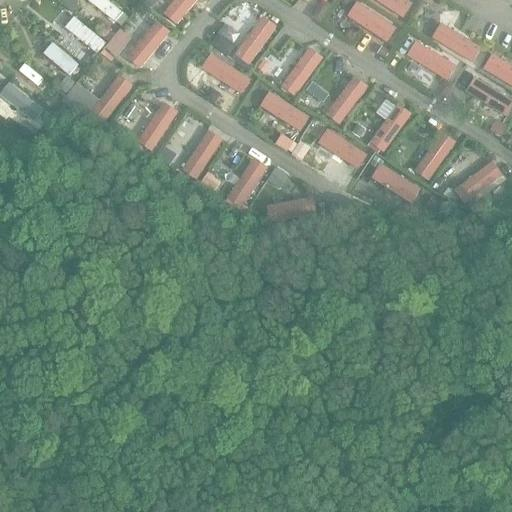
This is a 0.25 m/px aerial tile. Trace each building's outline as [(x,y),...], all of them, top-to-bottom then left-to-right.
[(155,0),(146,0),(144,3),(151,9),(157,2),(155,0)] [(175,0),(163,15),(176,26),(197,0),(175,0)] [(373,0),(403,19),(412,5),(403,0),(373,0)] [(357,7),(355,8),(352,11),(351,14),(351,17),(349,19),(387,44),(396,30),(358,5),(357,7)] [(316,10),(311,19),(320,24),(325,15),(316,10)] [(122,13),(115,22),(121,27),(128,19),(122,13)] [(272,28),(272,26),(269,23),(266,22),(263,22),(261,20),(234,56),(248,66),(274,30),(272,28)] [(166,33),(165,31),(163,28),(160,26),(157,26),(155,25),(126,59),(139,70),(168,35),(166,33)] [(441,29),(439,30),(437,32),(435,36),(435,38),(434,40),(472,64),(481,50),(443,26),(441,29)] [(108,31),(100,40),(105,44),(107,45),(115,36),(108,31)] [(219,35),(211,45),(220,52),(228,41),(219,35)] [(112,40),(105,49),(117,58),(124,49),(112,40)] [(44,53),(71,75),(80,64),(54,42),(44,53)] [(416,46),(414,47),(412,50),(410,53),(410,56),(409,58),(447,82),(456,68),(418,44),(416,46)] [(382,48),(377,55),(384,60),(389,53),(382,48)] [(319,60),(318,57),(315,55),(312,53),(310,53),(308,51),(281,88),(294,97),(321,61),(319,60)] [(81,52),(76,59),(86,68),(92,61),(81,52)] [(234,56),(231,60),(249,74),(253,69),(248,66),(234,56)] [(511,68),(491,56),(483,70),(511,87),(511,68)] [(211,59),(209,60),(206,63),(205,66),(205,69),(204,71),(241,95),(250,82),(213,57),(211,59)] [(262,62),(257,69),(264,74),(269,67),(262,62)] [(67,78),(58,88),(66,95),(75,85),(67,78)] [(129,87),(128,84),(126,81),(123,80),(120,79),(118,78),(98,102),(89,112),(102,123),(131,88),(129,87)] [(36,122),(46,110),(10,80),(0,93),(36,122)] [(364,88),(363,86),(360,83),(357,82),(355,82),(353,80),(325,116),(339,126),(366,90),(364,88)] [(475,83),(473,84),(470,87),(469,90),(469,92),(468,95),(506,118),(511,108),(511,102),(476,81),(475,83)] [(76,84),(61,103),(83,120),(89,112),(98,102),(76,84)] [(210,89),(204,99),(214,105),(220,95),(210,89)] [(321,90),(314,98),(323,104),(329,96),(321,90)] [(439,90),(433,99),(442,104),(448,96),(439,90)] [(270,97),(267,98),(265,100),(264,104),(264,106),(262,108),(300,133),(309,119),(271,95),(270,97)] [(131,106),(124,117),(131,121),(139,110),(131,106)] [(174,114),(173,111),(170,109),(167,108),(164,108),(162,106),(137,144),(151,153),(176,115),(174,114)] [(407,116),(407,113),(404,111),(401,109),(398,109),(396,108),(370,144),(383,154),(409,117),(407,116)] [(25,121),(17,131),(30,141),(38,132),(25,121)] [(496,121),(489,131),(500,138),(507,128),(506,128),(501,124),(496,121)] [(116,124),(111,131),(123,139),(128,131),(116,124)] [(358,125),(352,133),(359,138),(365,130),(358,125)] [(328,134),(325,135),(323,138),(321,141),(321,144),(320,146),(358,171),(367,157),(329,132),(328,134)] [(218,142),(218,139),(215,137),(212,135),(209,136),(207,134),(182,172),(196,181),(221,143),(218,142)] [(511,138),(506,134),(502,141),(511,146),(511,138)] [(281,136),(274,146),(286,153),(293,143),(281,136)] [(452,144),(451,142),(448,139),(445,138),(443,138),(440,136),(414,173),(427,182),(454,146),(452,144)] [(297,146),(291,155),(302,161),(307,153),(297,146)] [(166,149),(158,161),(169,168),(177,156),(166,149)] [(394,151),(389,159),(396,165),(402,157),(394,151)] [(307,153),(302,161),(311,168),(317,158),(308,152),(307,153)] [(263,170),(262,168),(260,165),(256,164),(254,164),(252,162),(227,200),(241,209),(243,206),(265,172),(263,170)] [(498,176),(498,173),(496,170),(494,168),(491,167),(490,165),(454,192),(464,205),(500,178),(498,176)] [(382,167),(376,173),(373,181),(411,206),(420,192),(382,167)] [(275,169),(266,182),(278,190),(288,177),(275,169)] [(208,174),(199,187),(212,196),(220,184),(213,179),(214,178),(208,174)] [(439,180),(433,189),(441,195),(448,186),(439,180)] [(447,190),(443,196),(449,199),(454,202),(457,199),(451,190),(447,190)] [(432,198),(426,207),(433,212),(439,203),(432,198)] [(313,213),(314,210),(314,207),(313,204),(311,202),(310,199),(266,208),(269,224),(313,215),(313,213)] [(227,200),(225,204),(244,216),(248,210),(243,206),(241,209),(227,200)] [(248,210),(244,216),(253,221),(257,215),(248,209),(248,210)]
